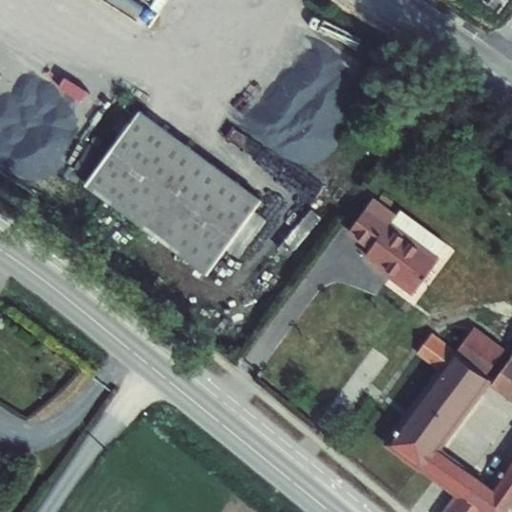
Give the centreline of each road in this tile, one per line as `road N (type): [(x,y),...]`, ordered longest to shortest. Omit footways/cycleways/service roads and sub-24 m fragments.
road 1 (secondary): [(330,511),(0,249)]
road 2 (unknown): [(264,33),(201,73),(129,76),(90,65),(10,0)]
road 3 (unclassified): [(511,76),(392,0)]
